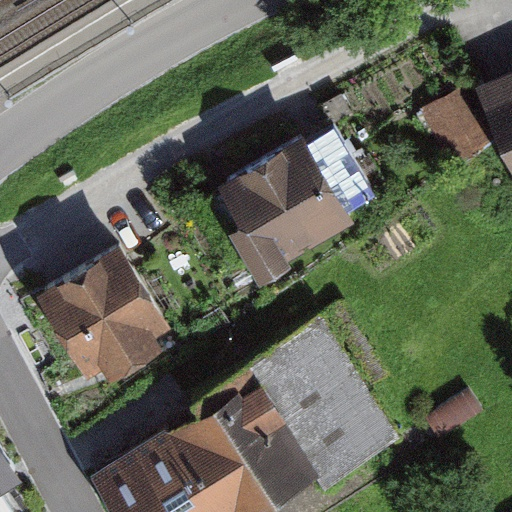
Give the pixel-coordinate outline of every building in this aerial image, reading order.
[(342,149),(271,183),(311,260),(382,221),(342,149)] [(203,330),(162,256),(84,296),(126,369),(203,330)] [(350,342),(288,398),(341,492),(407,436),(350,342)] [(277,410),(142,481),(159,511),(292,511),(327,492),(277,410)] [(0,494),(22,480),(0,444),(0,494)]
